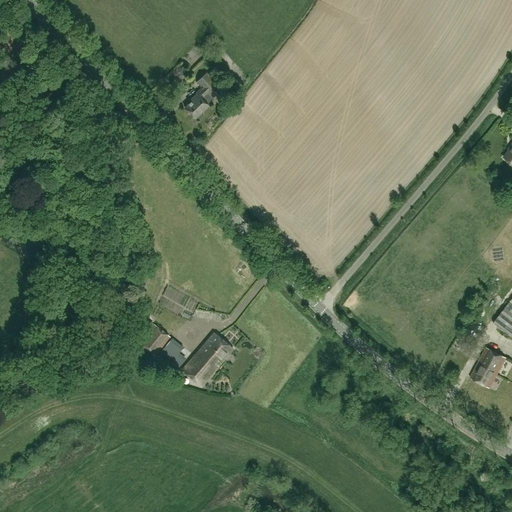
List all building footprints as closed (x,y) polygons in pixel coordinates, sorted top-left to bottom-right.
[(212,98),(221,89),(206,73),(196,82),(202,87),(195,93),(196,94),(190,99),(192,101),(184,108),(195,119),(196,117),(198,119),(200,119),(203,116),(203,114),(201,112),(208,106),(207,105),(214,99),(212,98)] [(511,143),(511,145),(511,146),(503,156),(511,163),(511,143)] [(170,288),(160,306),(177,316),(181,309),(189,314),(196,303),(170,288)] [(511,298),(509,302),(493,323),(511,337),(511,298)] [(145,334),(153,323),(147,318),(138,328),(145,334)] [(154,356),(169,337),(154,325),(139,344),(154,356)] [(201,387),(233,349),(214,332),(181,370),(201,387)] [(160,352),(179,367),(185,359),(178,353),(183,347),(171,338),(160,352)] [(489,388),(505,358),(486,347),(470,377),(489,388)]
